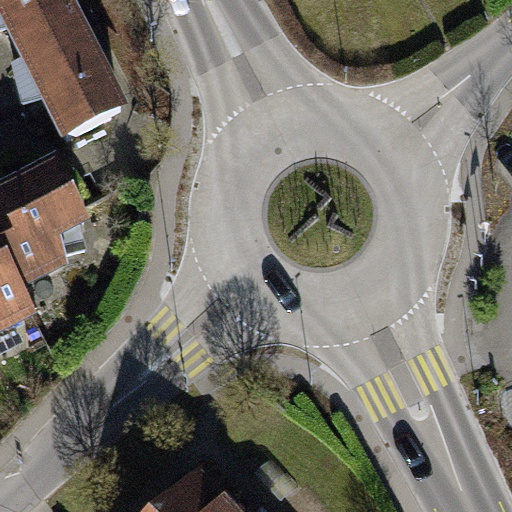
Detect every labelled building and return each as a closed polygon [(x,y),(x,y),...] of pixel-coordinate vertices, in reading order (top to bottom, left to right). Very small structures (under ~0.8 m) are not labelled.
[(64,0),(0,0),(0,7),(21,49),(75,21),(64,0)] [(75,21),(21,49),(68,141),(123,116),(75,21)] [(94,236),(62,172),(0,202),(0,230),(32,295),(72,275),(61,253),(94,236)] [(0,230),(0,340),(42,320),(32,295),(0,230)] [(233,511),(213,490),(188,511),(233,511)]
